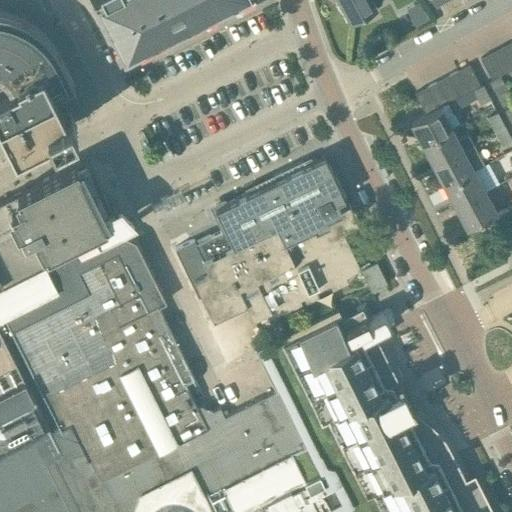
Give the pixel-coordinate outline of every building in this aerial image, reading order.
[(151,43),(177,30),(190,23),(177,0),(96,0),(125,57),(151,43)] [(177,0),(190,23),(203,17),(229,3),(236,0),(177,0)] [(340,0),(352,20),(377,6),(382,4),(382,0),(340,0)] [(0,121),(15,151),(54,132),(55,133),(79,121),(72,107),(67,109),(57,89),(72,82),(59,57),(62,55),(59,49),(56,45),(52,40),(47,34),(44,31),(39,27),(33,22),(26,18),(23,16),(21,15),(15,13),(8,11),(2,9),(0,8),(0,121)] [(511,42),(503,47),(511,64),(511,42)] [(492,52),(503,73),(511,68),(511,64),(503,47),(492,52)] [(493,78),(501,74),(503,73),(492,52),(482,58),(493,78)] [(471,65),(460,70),(470,91),(473,89),(481,85),(471,65)] [(460,70),(449,76),(459,96),(470,91),(460,70)] [(511,95),(503,78),(501,75),(489,81),(500,101),(511,95)] [(449,76),(438,82),(449,102),(459,96),(449,76)] [(438,108),(440,106),(449,102),(438,82),(427,87),(438,108)] [(484,84),(473,90),(478,99),(481,105),(492,99),(484,84)] [(427,113),(438,108),(427,87),(417,93),(427,113)] [(511,95),(500,101),(511,122),(511,95)] [(412,121),(424,143),(452,128),(446,117),(454,113),(448,102),(412,121)] [(506,126),(498,111),(486,117),(495,132),(506,126)] [(511,136),(506,126),(495,132),(503,147),(511,142),(511,136)] [(424,143),(435,164),(473,144),(468,134),(458,139),(452,128),(424,143)] [(446,185),(484,164),(473,144),(435,164),(446,185)] [(169,147),(158,152),(162,162),(173,156),(169,147)] [(0,511),(496,511),(476,470),(467,475),(456,453),(452,446),(447,437),(441,428),(417,406),(413,400),(412,401),(407,391),(403,384),(404,383),(402,376),(400,377),(376,328),(395,319),(395,317),(395,315),(394,313),(393,312),(392,309),(389,307),(370,317),(363,304),(344,314),(339,305),(328,311),(266,341),(257,346),(278,388),(224,415),(220,406),(210,411),(205,407),(203,403),(198,405),(187,382),(196,378),(159,305),(168,301),(137,240),(129,232),(124,222),(146,211),(129,194),(114,202),(90,155),(0,200),(0,511)] [(337,175),(328,158),(280,182),(278,176),(217,206),(227,227),(197,241),(195,238),(177,247),(200,295),(204,292),(216,316),(247,301),(255,317),(273,308),(275,313),(304,299),(301,295),(305,293),(308,297),(320,291),(318,287),(332,280),(334,285),(350,277),(347,272),(362,265),(349,238),(345,240),(341,233),(360,224),(347,195),(337,175)] [(484,164),(446,185),(457,205),(485,191),(500,183),(489,162),(484,164)] [(457,205),(469,227),(497,212),(485,191),(457,205)] [(388,282),(378,260),(361,269),(371,291),(388,282)]
